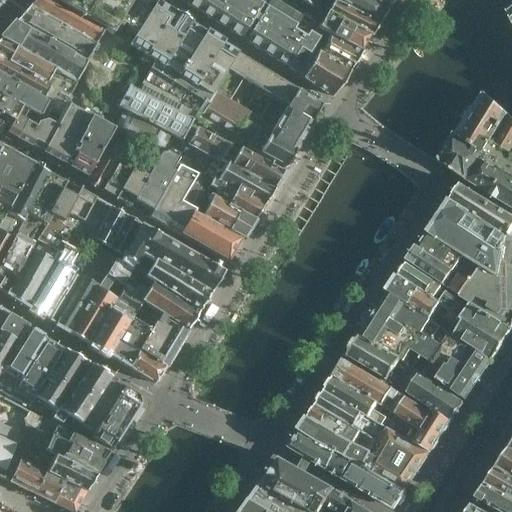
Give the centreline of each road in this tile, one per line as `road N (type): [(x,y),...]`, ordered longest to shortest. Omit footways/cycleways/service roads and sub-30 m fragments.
road 1 (residential): [(269,446),(434,189),(424,170),(339,113)]
road 2 (residential): [(339,113),(162,402)]
road 3 (residential): [(413,0),(339,113)]
road 4 (residential): [(269,446),(382,511)]
road 5 (residential): [(162,402),(93,511)]
